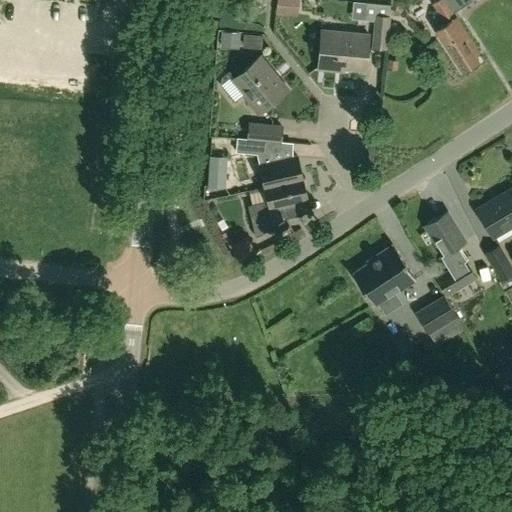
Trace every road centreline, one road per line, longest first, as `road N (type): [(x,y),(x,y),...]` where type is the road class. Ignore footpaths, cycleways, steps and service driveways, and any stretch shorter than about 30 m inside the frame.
road 1 (unclassified): [(136,284),(164,0)]
road 2 (residential): [(136,293),(202,296),(241,287),(365,208)]
road 3 (residential): [(365,208),(511,112)]
road 4 (residential): [(136,284),(0,269)]
road 5 (unclassified): [(115,511),(128,377)]
road 6 (unclassified): [(0,411),(99,378),(128,377)]
